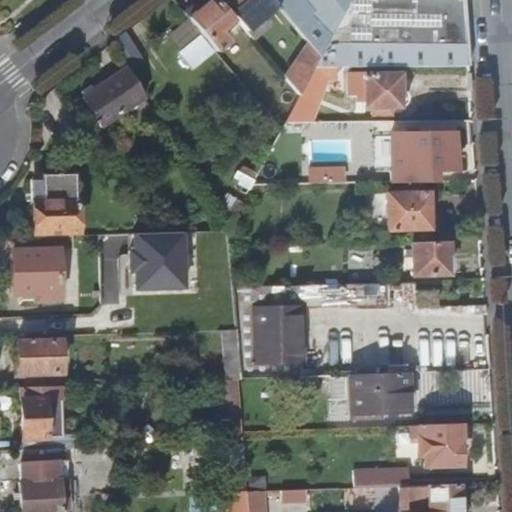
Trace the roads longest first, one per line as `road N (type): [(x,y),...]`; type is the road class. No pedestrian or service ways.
road 1 (residential): [(511,193),(498,0)]
road 2 (residential): [(108,0),(0,82)]
